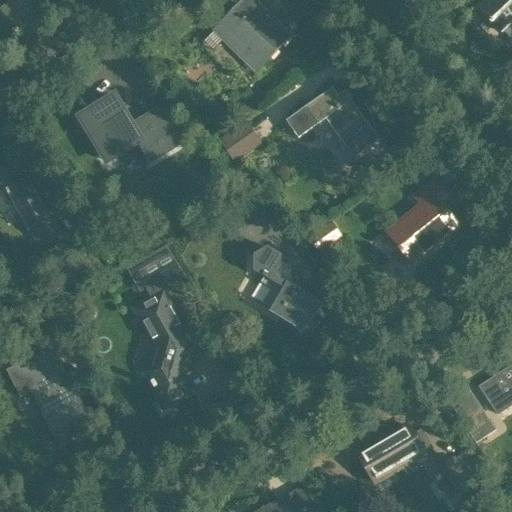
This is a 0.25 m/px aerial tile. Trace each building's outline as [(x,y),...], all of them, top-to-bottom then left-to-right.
[(253,13),(259,6),(252,0),(244,0),(214,32),(224,42),(230,36),(244,50),(238,56),(256,72),(290,37),(277,24),(271,30),(253,13)] [(511,0),(489,0),(479,10),(501,32),(511,44),(511,0)] [(332,89),(305,108),(285,122),(297,139),(326,119),(353,159),(364,152),(362,148),(377,138),(373,133),(376,131),(369,121),(367,123),(345,92),(337,97),(332,89)] [(113,98),(80,117),(107,162),(140,143),(153,165),(179,149),(157,112),(131,128),(113,98)] [(245,123),(219,142),(234,163),(260,144),(245,123)] [(49,220),(28,181),(29,180),(24,172),(14,177),(8,165),(0,169),(0,196),(7,193),(28,231),(29,231),(36,242),(56,231),(49,220)] [(413,197),(421,207),(387,234),(410,263),(457,226),(438,202),(444,198),(432,182),(413,197)] [(235,212),(218,222),(229,242),(240,236),(237,231),(244,227),(235,212)] [(330,223),(309,239),(319,253),(340,237),(330,223)] [(94,245),(93,246),(77,256),(90,277),(107,267),(94,245)] [(166,247),(127,269),(141,293),(146,290),(180,271),(166,247)] [(252,257),(253,273),(264,279),(261,284),(269,289),(260,306),(269,312),(269,314),(280,320),(287,325),(300,335),(322,308),(307,296),(290,286),(290,269),(282,265),(280,256),(266,248),(252,257)] [(165,394),(171,404),(179,400),(190,393),(182,378),(186,375),(188,371),(190,364),(190,360),(189,354),(193,352),(167,305),(160,309),(155,300),(136,311),(148,333),(153,330),(161,343),(157,345),(153,349),(151,353),(150,356),(149,360),(149,364),(150,370),(151,373),(146,376),(158,398),(165,394)] [(93,432),(58,361),(47,367),(42,356),(9,372),(21,396),(32,391),(44,415),(44,416),(51,430),(53,429),(62,447),(93,432)] [(511,366),(479,388),(497,415),(511,404),(511,366)] [(465,425),(463,426),(476,445),(496,431),(483,413),(465,425)] [(374,484),(423,455),(407,427),(358,456),(374,484)] [(453,461),(441,468),(458,495),(470,488),(453,461)] [(275,504),(279,511),(312,511),(301,490),(275,504)]
